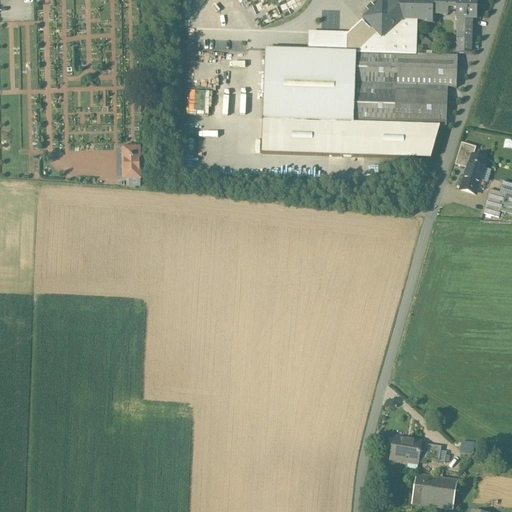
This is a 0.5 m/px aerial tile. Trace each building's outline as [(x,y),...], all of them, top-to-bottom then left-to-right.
[(395,0),(387,7),(383,3),(376,10),(372,6),(368,10),(371,14),(364,21),(377,35),(356,55),(386,56),(416,57),(417,22),(406,21),(406,0),(395,0)] [(457,1),(441,0),(406,0),(406,21),(417,22),(427,22),(433,22),(433,16),(435,16),(448,16),(448,10),(457,11),(457,1)] [(477,1),(457,0),(457,11),(456,20),(458,21),(476,21),(477,1)] [(433,16),(433,22),(427,22),(427,25),(435,25),(435,16),(433,16)] [(476,21),(458,21),(457,54),(472,55),(473,27),(476,28),(476,21)] [(356,55),(265,52),(263,123),(354,126),(356,55)] [(386,56),(356,55),(354,126),(394,127),(385,87),(386,56)] [(416,57),(386,56),(385,87),(446,88),(456,89),(458,58),(416,57)] [(446,88),(385,87),(394,127),(440,129),(445,129),(446,88)] [(354,126),(263,123),(262,155),(431,160),(440,129),(394,127),(354,126)] [(476,149),(462,145),(455,167),(467,170),(471,156),(474,157),(476,149)] [(123,149),(116,149),(117,180),(129,179),(140,179),(140,148),(124,149),(123,149)] [(467,170),(460,192),(476,197),(487,161),(474,157),(471,156),(467,170)] [(479,188),(485,190),(495,163),(489,161),(479,188)] [(140,187),(140,179),(129,179),(129,188),(140,187)] [(511,187),(504,185),(501,195),(506,197),(503,207),(511,209),(511,187)] [(501,195),(491,193),(484,215),(499,219),(503,207),(506,197),(501,195)] [(420,443),(393,439),(390,460),(417,464),(417,459),(420,445),(420,443)] [(440,448),(420,445),(417,459),(438,462),(440,448)] [(436,479),(416,476),(412,504),(437,508),(442,480),(443,472),(438,471),(436,479)] [(458,483),(442,480),(437,508),(453,511),(458,483)]
